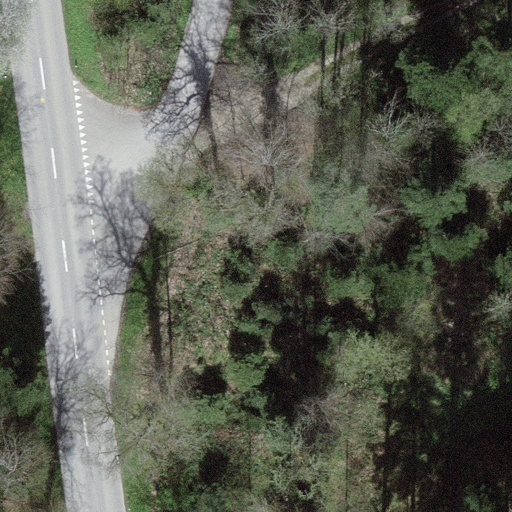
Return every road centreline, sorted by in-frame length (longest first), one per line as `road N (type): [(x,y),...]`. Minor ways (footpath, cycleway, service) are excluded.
road 1 (tertiary): [(55,168),(96,511)]
road 2 (track): [(172,129),(231,114),(450,0)]
road 3 (unclassified): [(208,0),(166,138),(129,160),(55,168)]
road 4 (tertiary): [(30,0),(55,168)]
